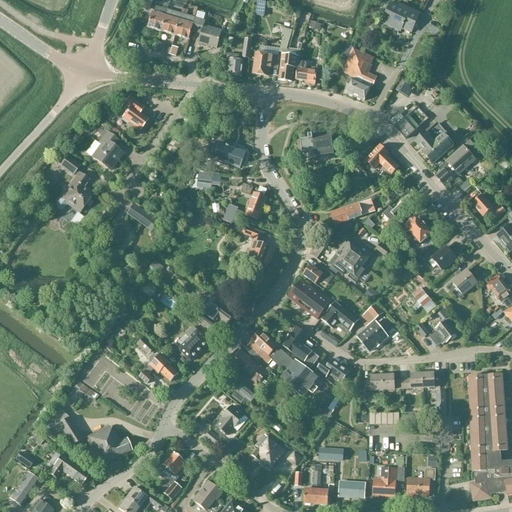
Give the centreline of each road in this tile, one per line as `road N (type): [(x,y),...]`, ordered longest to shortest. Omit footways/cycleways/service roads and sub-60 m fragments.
road 1 (tertiary): [(511,277),(383,131),(342,107),(266,93)]
road 2 (tertiary): [(268,304),(301,242),(264,156),(266,93)]
road 3 (residential): [(446,356),(354,363),(268,304)]
road 4 (tertiary): [(163,423),(268,304)]
road 5 (residential): [(163,423),(275,511)]
road 6 (unclassified): [(83,70),(0,172)]
road 7 (residential): [(121,188),(194,85)]
road 8 (tertiary): [(80,511),(134,470),(163,423)]
